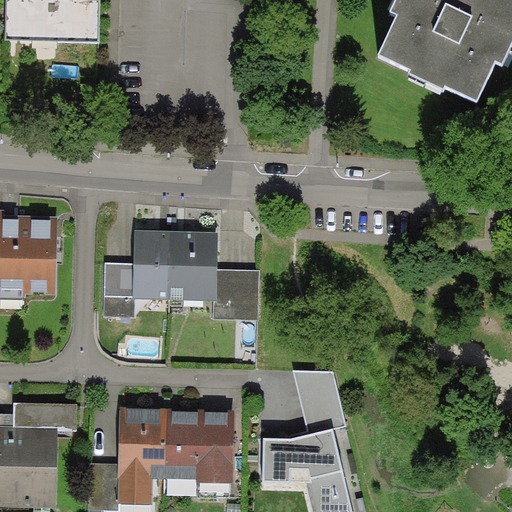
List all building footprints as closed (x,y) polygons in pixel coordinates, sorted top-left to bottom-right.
[(8,0),(8,33),(104,33),(105,0),(8,0)] [(511,0),(388,0),(370,46),(478,90),(511,5),(511,0)] [(60,200),(0,197),(0,284),(55,287),(60,200)] [(221,235),(140,233),(138,297),(220,298),(221,235)] [(296,417),(257,413),(257,476),(296,473),(305,511),(359,511),(333,428),(347,423),(333,369),(285,360),(296,417)] [(63,392),(0,389),(0,500),(58,503),(63,392)] [(242,400),(108,396),(105,492),(160,494),(161,472),(240,474),(242,400)]
